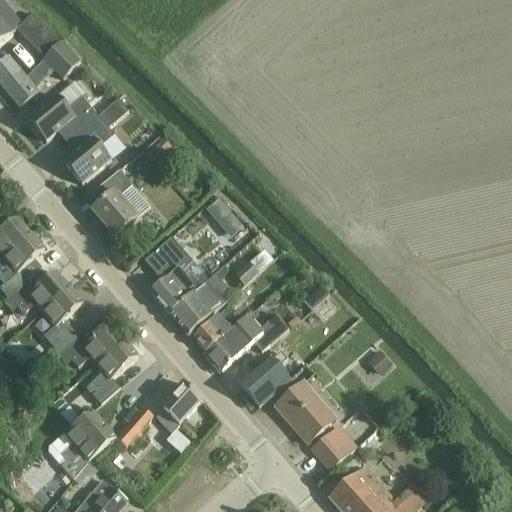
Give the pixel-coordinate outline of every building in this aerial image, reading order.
[(60,46),(55,41),(33,18),(23,27),(0,0),(0,48),(1,48),(12,39),(18,34),(44,62),(43,63),(64,83),(82,65),(61,45),(60,46)] [(0,86),(21,111),(36,98),(38,97),(8,62),(0,68),(0,86)] [(68,128),(76,138),(98,120),(82,101),(69,112),(58,99),(29,124),(47,145),(68,128)] [(76,138),(85,149),(64,167),(83,188),(112,164),(101,151),(115,139),(109,132),(129,116),(118,103),(98,120),(76,138)] [(115,242),(131,228),(138,222),(150,211),(132,190),(133,189),(120,174),(91,198),(99,209),(93,214),(115,242)] [(227,208),(211,209),(211,226),(225,225),(228,225),(227,208)] [(0,258),(3,262),(31,238),(18,222),(0,237),(0,258)] [(0,294),(8,303),(20,292),(25,288),(25,287),(42,272),(35,263),(45,254),(31,238),(3,262),(11,272),(0,280),(0,282),(5,288),(0,292),(0,294)] [(150,295),(170,318),(198,295),(198,294),(199,293),(182,274),(193,265),(172,240),(145,264),(163,285),(150,295)] [(245,289),(262,274),(274,263),(264,252),(249,265),(241,255),(227,268),(245,289)] [(41,317),(70,292),(57,276),(28,301),(20,292),(8,303),(3,308),(11,318),(16,313),(23,320),(35,310),(41,317)] [(188,340),(203,327),(226,308),(243,294),(242,292),(230,302),(227,297),(227,291),(216,277),(204,288),(205,289),(199,294),(199,293),(198,294),(198,295),(170,318),(188,340)] [(87,315),(99,325),(126,297),(115,286),(87,315)] [(326,291),(317,299),(325,308),(330,304),(334,300),(326,291)] [(70,292),(41,317),(54,333),(49,337),(45,340),(50,346),(59,356),(78,339),(65,324),(84,307),(70,292)] [(206,356),(232,332),(225,324),(235,315),(233,313),(248,299),(243,294),(226,308),(228,309),(193,341),(206,356)] [(325,308),(316,316),(326,328),(340,316),(330,304),(325,308)] [(298,310),(284,322),(295,333),(308,321),(298,310)] [(222,374),(237,361),(253,346),(261,355),(269,348),(270,348),(288,332),(277,320),(261,334),(248,320),(233,334),(232,332),(206,356),(222,374)] [(59,356),(57,357),(58,359),(61,363),(66,368),(72,364),(78,371),(89,362),(96,370),(124,345),(111,329),(85,352),(77,342),(79,340),(78,339),(59,356)] [(111,384),(123,374),(138,361),(124,345),(96,370),(103,378),(87,392),(101,409),(119,394),(111,384)] [(302,356),(314,370),(323,362),(312,348),(302,356)] [(281,356),(242,390),(259,410),(290,384),(278,371),(287,363),(281,356)] [(380,357),(370,367),(381,378),(391,369),(380,357)] [(308,447),(323,434),(336,423),(303,385),(275,410),(308,447)] [(171,437),(188,419),(201,405),(182,387),(160,411),(163,413),(155,422),(171,437)] [(125,450),(127,451),(130,448),(132,450),(143,437),(141,435),(152,422),(143,414),(117,443),(118,444),(113,450),(120,456),(125,450)] [(49,455),(75,484),(91,466),(90,465),(115,443),(92,416),(77,430),(65,440),(63,438),(49,450),(49,455)] [(331,475),(359,452),(340,430),(312,453),(331,475)] [(0,482),(5,487),(14,479),(4,468),(0,470),(0,482)] [(415,511),(425,504),(412,488),(396,503),(367,469),(330,501),(338,511),(415,511)] [(97,491),(79,511),(121,511),(127,505),(103,485),(97,491)] [(0,506),(2,507),(9,495),(0,489),(0,506)]
